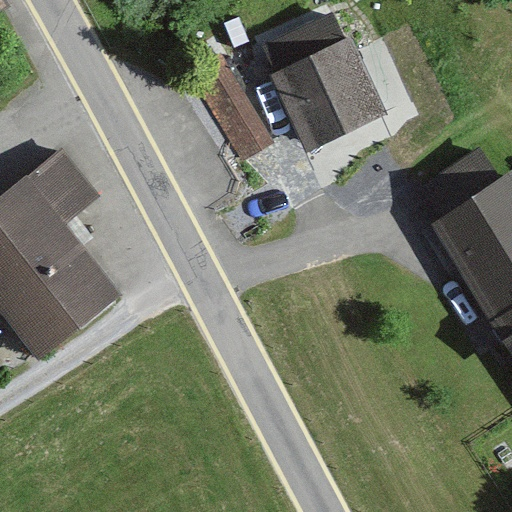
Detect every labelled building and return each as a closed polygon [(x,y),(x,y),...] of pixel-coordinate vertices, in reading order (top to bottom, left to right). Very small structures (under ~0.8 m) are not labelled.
[(329,15),(255,46),(298,146),(372,114),(329,15)] [(220,61),(190,93),(231,172),(269,152),(220,61)] [(455,182),(500,145),(485,126),(440,163),(455,182)] [(50,151),(0,187),(0,353),(11,368),(99,304),(47,233),(88,203),(50,151)] [(511,202),(493,171),(416,216),(511,375),(511,202)]
